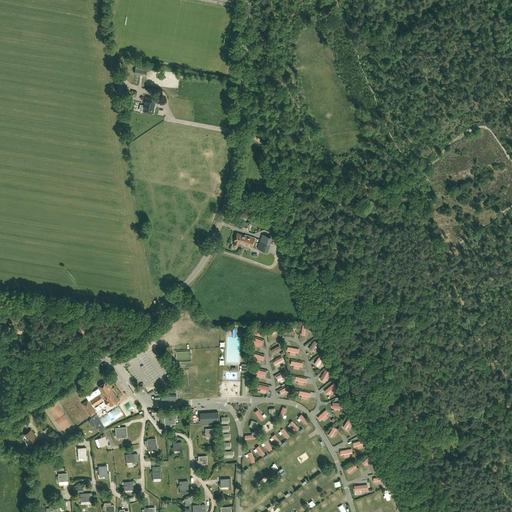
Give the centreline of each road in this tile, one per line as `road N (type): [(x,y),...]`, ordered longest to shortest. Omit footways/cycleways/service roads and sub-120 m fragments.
road 1 (unclassified): [(0,424),(140,330),(212,246),(236,156),(249,0)]
road 2 (track): [(419,511),(344,371),(266,149),(238,132)]
road 3 (track): [(389,453),(489,425),(504,437),(500,484),(511,504)]
